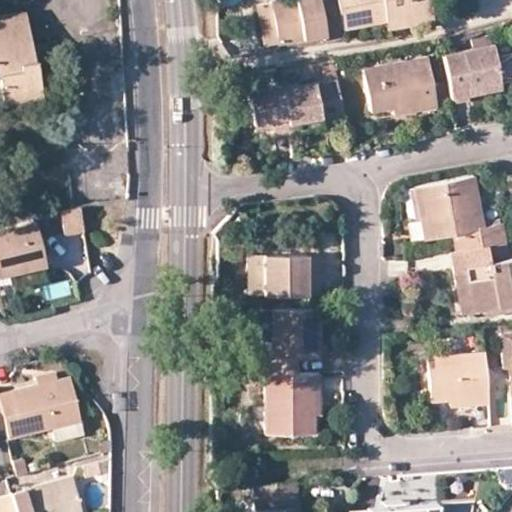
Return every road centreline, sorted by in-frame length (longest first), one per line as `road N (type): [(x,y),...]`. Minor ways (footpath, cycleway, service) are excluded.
road 1 (residential): [(511,441),(400,449),(374,435),(365,409),(362,171)]
road 2 (residential): [(142,0),(151,67),(146,302)]
road 3 (secondary): [(187,293),(188,511)]
road 4 (residential): [(146,302),(137,511)]
road 5 (secondary): [(177,0),(187,188)]
road 6 (residential): [(362,171),(187,188)]
road 7 (residential): [(511,139),(362,171)]
road 8 (residential): [(146,302),(0,339)]
